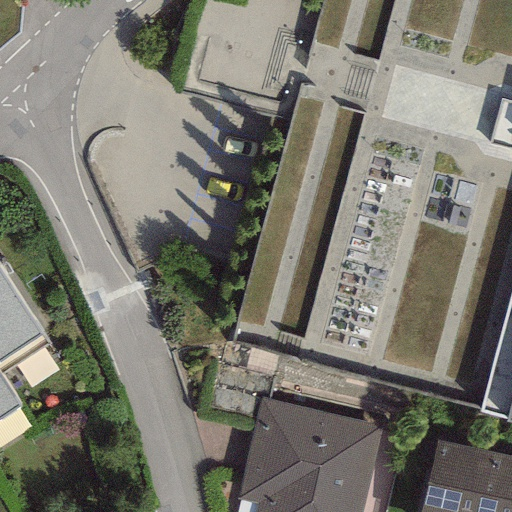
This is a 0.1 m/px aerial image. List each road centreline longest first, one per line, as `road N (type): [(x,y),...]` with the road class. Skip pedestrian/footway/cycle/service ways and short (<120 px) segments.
road 1 (residential): [(196,511),(19,109)]
road 2 (residential): [(142,0),(19,109)]
